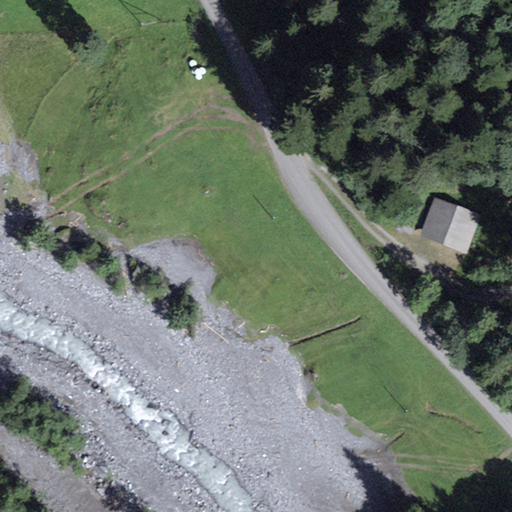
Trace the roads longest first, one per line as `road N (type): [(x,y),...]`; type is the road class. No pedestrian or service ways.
road 1 (unclassified): [(205,0),(316,206),(511,425)]
road 2 (track): [(291,162),(316,166),(369,225),(431,270),(473,288),(511,288)]
